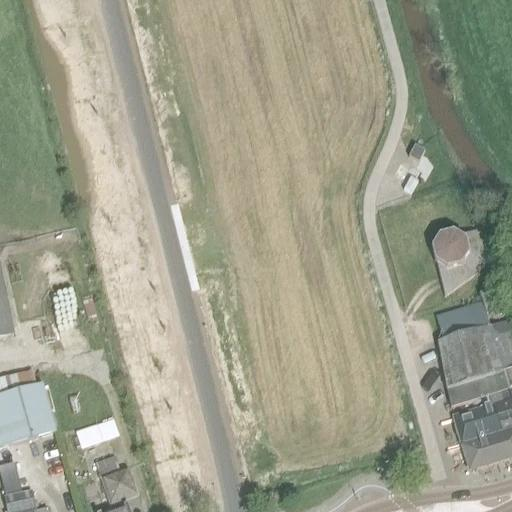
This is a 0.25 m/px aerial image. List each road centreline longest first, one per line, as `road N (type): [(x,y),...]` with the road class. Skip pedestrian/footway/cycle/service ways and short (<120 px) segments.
road 1 (unclassified): [(109,0),(234,511)]
road 2 (unclassified): [(394,324),(433,456)]
